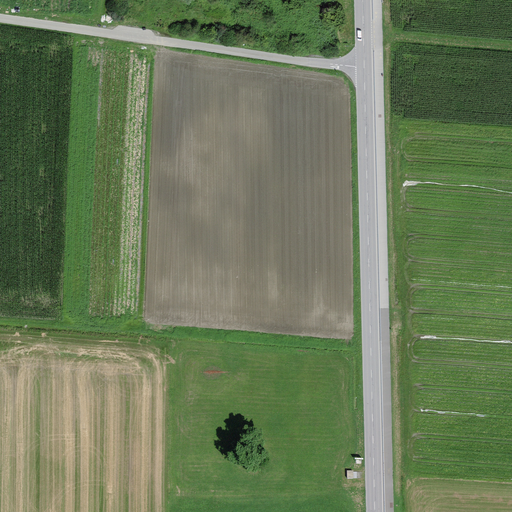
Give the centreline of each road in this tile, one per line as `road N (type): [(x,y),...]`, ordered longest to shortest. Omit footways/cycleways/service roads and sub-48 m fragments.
road 1 (secondary): [(373,511),(364,76)]
road 2 (unclassified): [(364,76),(0,23)]
